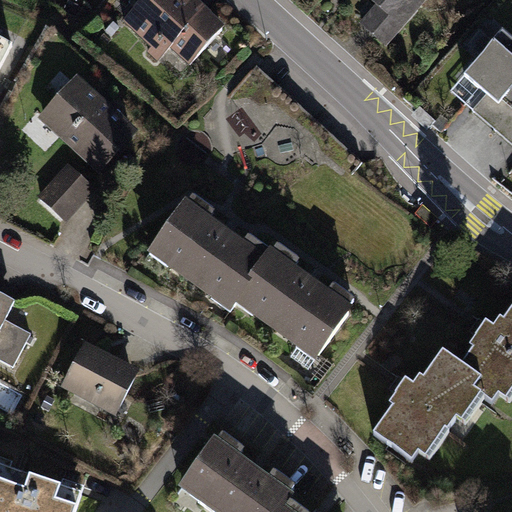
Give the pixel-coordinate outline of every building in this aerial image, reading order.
[(193,65),(231,30),(202,0),(150,0),(128,21),(170,65),(182,53),(193,65)] [(394,47),(435,0),(369,0),(380,9),(367,23),(394,47)] [(511,116),(511,50),(498,38),(465,77),(511,116)] [(0,43),(0,73),(12,50),(0,43)] [(144,133),(85,77),(45,119),(103,176),(144,133)] [(100,194),(72,166),(43,193),(72,222),(100,194)] [(282,264),(194,203),(158,255),(241,317),(248,306),(282,264)] [(248,306),(323,367),(366,314),(291,253),(282,264),(248,306)] [(0,359),(14,367),(31,335),(4,321),(15,299),(0,291),(0,359)] [(511,318),(506,326),(497,319),(478,343),(492,353),(483,365),(502,380),(492,392),(503,401),(510,392),(511,393),(511,318)] [(116,415),(139,369),(84,341),(61,387),(116,415)] [(429,452),(436,458),(467,417),(475,422),(492,400),(479,390),(485,382),(455,361),(438,384),(429,378),(424,384),(413,376),(389,409),(395,414),(380,434),(420,463),(429,452)] [(303,498),(225,443),(190,491),(220,511),(292,511),(295,508),(303,498)] [(0,511),(75,511),(82,491),(0,464),(0,511)]
